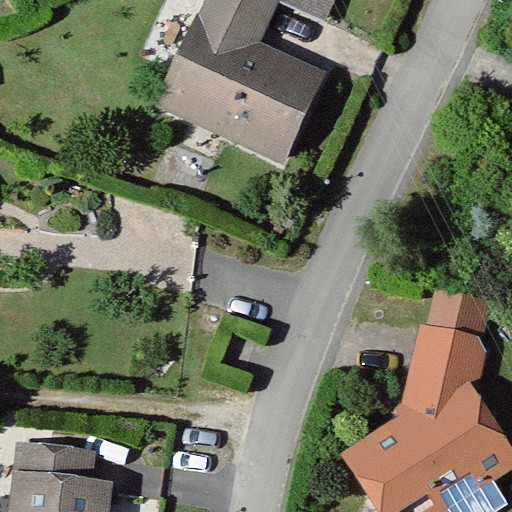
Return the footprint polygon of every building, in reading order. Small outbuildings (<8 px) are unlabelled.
[(213,0),(165,100),(278,155),(313,80),(253,50),(276,2),(271,0),(213,0)] [(271,0),(276,2),(322,24),(333,0),(271,0)] [(441,296),(431,335),(478,347),(488,309),(441,296)] [(422,414),(367,452),(382,476),(382,505),(386,511),(434,511),(443,507),(435,492),(467,471),(476,484),(485,478),(506,463),(467,404),(479,348),(478,347),(431,335),(427,334),(411,396),(422,414)] [(12,511),(101,511),(104,492),(80,489),(83,461),(21,452),(12,511)] [(353,461),(382,505),(382,476),(367,452),(353,461)] [(443,507),(434,511),(495,511),(505,506),(485,478),(476,484),(467,471),(435,492),(443,507)]
